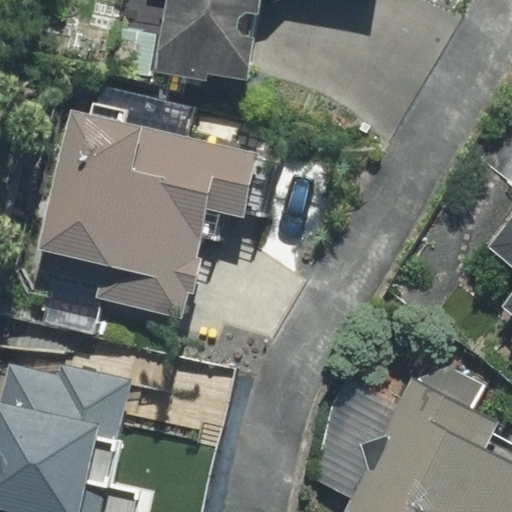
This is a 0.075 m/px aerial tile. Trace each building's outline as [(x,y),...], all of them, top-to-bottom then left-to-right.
[(260,8),(271,0),(161,0),(151,84),(250,95),(260,8)] [(188,333),(210,227),(250,235),(265,166),(60,122),(30,261),(1,255),(0,258),(0,319),(99,341),(105,315),(188,333)] [(511,222),(488,248),(511,271),(511,301),(500,314),(511,325),(511,344),(509,347),(511,349),(511,222)] [(474,418),(487,390),(430,364),(361,511),(511,511),(511,472),(486,460),(500,430),(474,418)] [(137,395),(7,368),(0,401),(0,511),(143,511),(147,497),(116,490),(137,395)]
